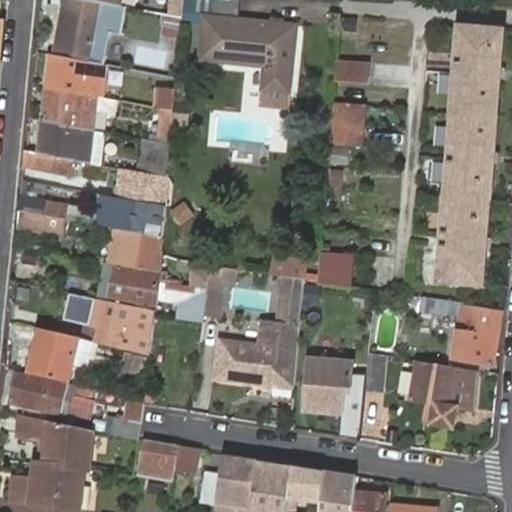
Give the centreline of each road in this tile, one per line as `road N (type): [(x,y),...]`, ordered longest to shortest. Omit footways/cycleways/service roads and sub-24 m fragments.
road 1 (residential): [(511,476),(169,428)]
road 2 (residential): [(0,233),(22,0)]
